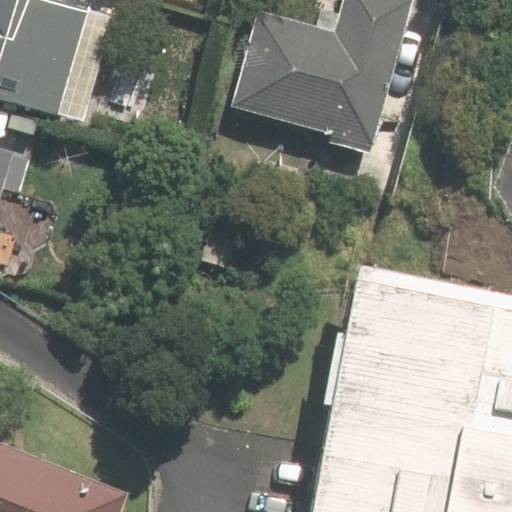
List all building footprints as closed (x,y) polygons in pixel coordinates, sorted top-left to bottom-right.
[(51,0),(0,0),(0,107),(44,121),(80,9),(51,0)] [(330,0),(321,34),(245,13),(218,108),(316,136),(313,146),(357,158),(401,0),(330,0)] [(251,216),(208,204),(192,265),(235,276),(251,216)] [(511,511),(511,304),(348,275),(304,511),(511,511)] [(0,511),(94,511),(0,476),(0,511)]
